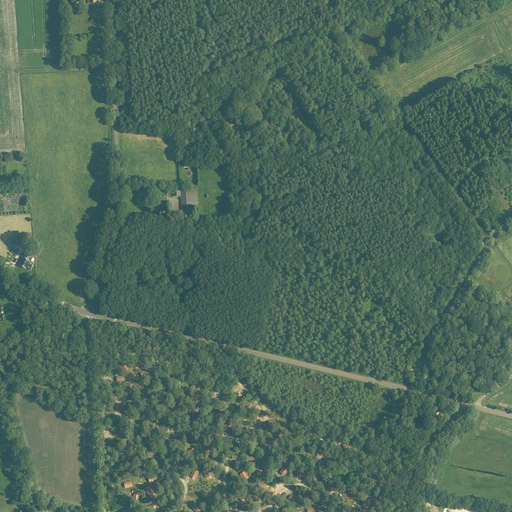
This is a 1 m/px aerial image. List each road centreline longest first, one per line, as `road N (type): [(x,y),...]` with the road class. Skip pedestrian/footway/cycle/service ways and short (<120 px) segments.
road 1 (unclassified): [(511,416),(89,314)]
road 2 (unclassified): [(89,314),(117,202),(111,0)]
road 3 (unclassified): [(92,511),(89,314)]
